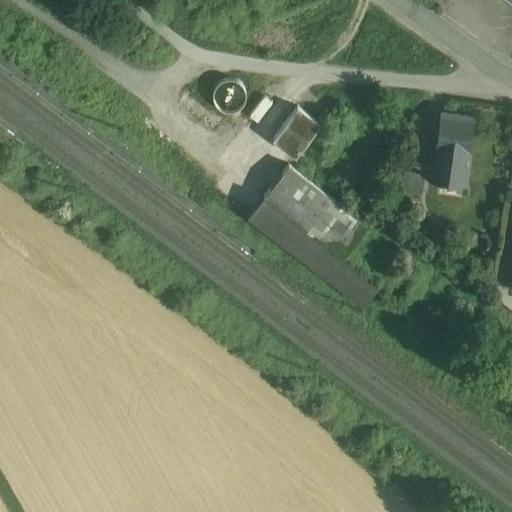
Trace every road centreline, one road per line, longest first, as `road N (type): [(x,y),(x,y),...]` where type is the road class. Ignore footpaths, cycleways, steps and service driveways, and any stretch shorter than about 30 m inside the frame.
road 1 (residential): [(117,0),(210,62),(511,85)]
road 2 (residential): [(402,0),(511,80)]
